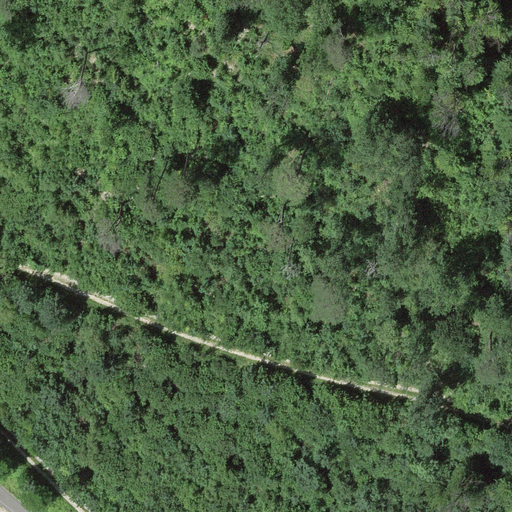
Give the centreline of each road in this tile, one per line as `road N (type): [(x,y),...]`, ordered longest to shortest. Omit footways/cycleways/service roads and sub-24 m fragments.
road 1 (track): [(0,245),(180,321),(511,427)]
road 2 (track): [(87,511),(0,423)]
